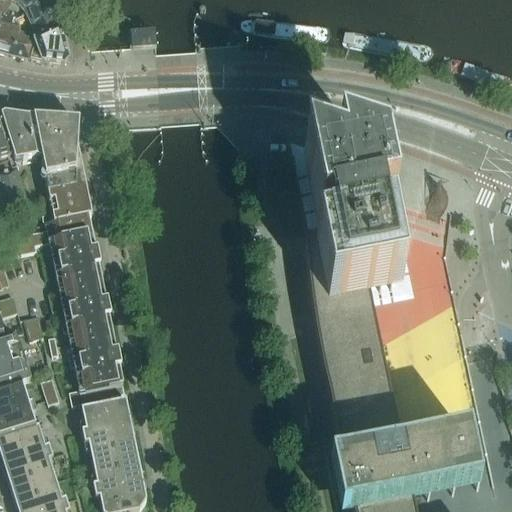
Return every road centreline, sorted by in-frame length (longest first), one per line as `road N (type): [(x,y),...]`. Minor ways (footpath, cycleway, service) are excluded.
road 1 (secondary): [(511,136),(357,91),(234,80),(83,87)]
road 2 (secondary): [(86,104),(302,101),(394,119),(501,158)]
road 3 (residential): [(166,511),(86,104)]
